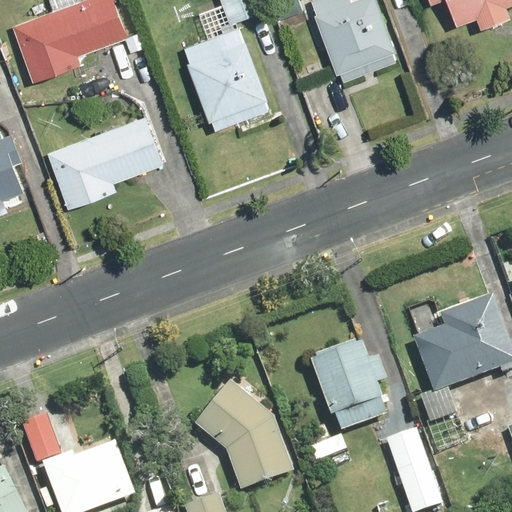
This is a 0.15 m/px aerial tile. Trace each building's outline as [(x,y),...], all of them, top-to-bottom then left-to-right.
[(128,38),(114,0),(78,0),(10,25),(31,80),(81,62),(78,56),(128,38)] [(220,0),(229,23),(264,11),(260,0),(220,0)] [(301,0),(288,0),(271,6),(276,20),(305,10),(301,0)] [(308,0),(333,74),(340,71),(343,79),(399,61),(378,0),(308,0)] [(511,0),(426,0),(428,2),(433,0),(443,0),(454,26),(475,17),(479,28),(509,16),(505,6),(511,2),(511,0)] [(240,25),(229,29),(221,5),(198,12),(208,39),(182,48),(210,130),(269,110),(240,25)] [(0,91),(0,124),(11,120),(0,91)] [(162,164),(144,114),(45,151),(67,209),(116,191),(112,183),(162,164)] [(17,158),(4,125),(0,126),(0,210),(9,207),(6,197),(22,191),(10,161),(17,158)] [(456,413),(447,388),(511,364),(511,349),(492,294),(437,314),(442,326),(418,336),(411,338),(431,391),(420,395),(428,422),(456,413)] [(358,341),(307,358),(327,417),(332,415),(338,433),(382,418),(377,404),(387,401),(374,360),(366,363),(358,341)] [(294,473),(279,427),(277,420),(228,379),(191,422),(227,452),(239,491),(294,473)] [(20,421),(33,463),(59,454),(45,413),(20,421)] [(58,511),(87,511),(138,492),(115,435),(40,465),(58,511)] [(423,462),(402,468),(413,509),(434,503),(423,462)] [(28,511),(5,465),(0,466),(0,511),(28,511)] [(224,511),(217,490),(181,501),(184,511),(224,511)] [(171,511),(168,503),(146,511),(171,511)]
